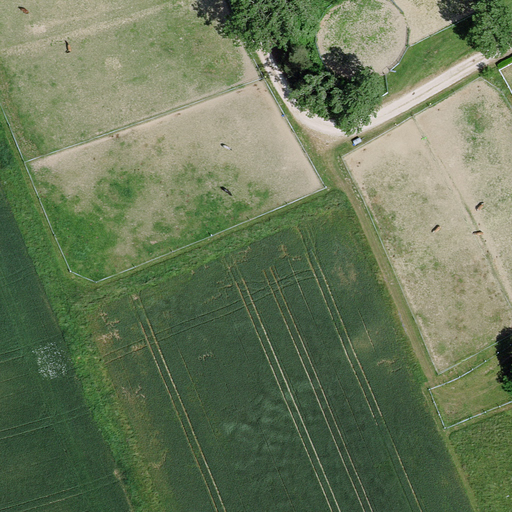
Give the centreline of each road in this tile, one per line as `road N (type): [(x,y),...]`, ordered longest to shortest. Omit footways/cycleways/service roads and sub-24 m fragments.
road 1 (track): [(151,511),(0,146)]
road 2 (residential): [(240,0),(272,74),(310,126),(345,128),(395,108),(511,43)]
